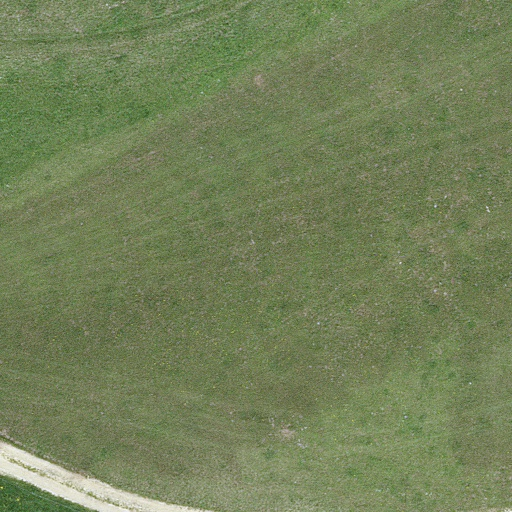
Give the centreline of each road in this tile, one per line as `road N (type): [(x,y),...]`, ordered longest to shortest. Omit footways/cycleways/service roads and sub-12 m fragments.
road 1 (track): [(0,45),(112,39),(221,0)]
road 2 (track): [(0,455),(132,511)]
